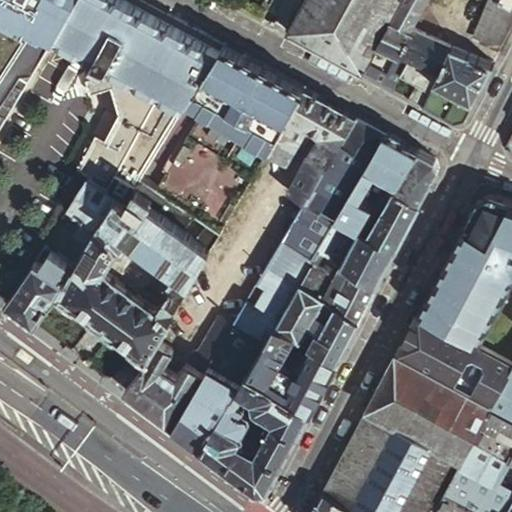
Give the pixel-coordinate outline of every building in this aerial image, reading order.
[(0,0),(0,14),(17,23),(19,19),(27,24),(51,30),(71,0),(0,0)] [(166,15),(138,0),(71,0),(51,30),(92,54),(93,59),(89,67),(94,70),(95,76),(90,78),(94,93),(106,89),(114,114),(101,138),(95,135),(76,168),(88,176),(117,193),(126,199),(143,173),(205,74),(224,43),(168,13),(166,15)] [(303,0),(286,32),(362,73),(379,44),(392,19),(402,0),(303,0)] [(402,0),(392,19),(410,28),(425,0),(402,0)] [(511,29),(511,6),(496,0),(487,0),(472,36),(502,49),(511,29)] [(0,76),(27,24),(19,19),(17,23),(0,14),(0,76)] [(410,28),(392,19),(379,44),(380,45),(388,48),(398,53),(399,54),(414,30),(410,28)] [(439,72),(451,45),(414,30),(399,54),(410,58),(439,72)] [(41,57),(48,45),(32,36),(25,48),(41,57)] [(304,87),(224,43),(205,74),(257,103),(255,108),(267,115),(261,126),(277,136),(304,87)] [(388,48),(380,45),(376,53),(384,56),(388,48)] [(464,120),(494,63),(451,45),(439,72),(433,84),(423,106),(455,123),(464,120)] [(381,83),(393,90),(401,74),(410,58),(399,54),(398,53),(385,75),(381,83)] [(433,84),(439,72),(410,58),(401,74),(417,83),(409,98),(423,106),(433,84)] [(374,69),(370,77),(375,80),(380,72),(374,69)] [(375,80),(381,83),(385,75),(380,72),(375,80)] [(338,105),(304,87),(277,136),(294,147),(295,147),(307,126),(321,134),(338,105)] [(356,115),(338,105),(321,134),(310,151),(307,153),(286,191),(305,202),(356,115)] [(386,131),(356,115),(305,202),(238,315),(204,372),(172,426),(188,439),(200,447),(232,394),(236,387),(247,369),(276,320),(300,279),(319,246),(337,215),(386,131)] [(416,148),(386,131),(337,215),(359,227),(372,205),(360,198),(376,173),(386,178),(395,183),(416,148)] [(294,147),(277,136),(268,151),(286,161),(294,147)] [(435,158),(416,148),(395,183),(393,188),(420,202),(432,180),(435,174),(439,168),(435,158)] [(194,237),(184,229),(196,213),(143,173),(126,199),(117,193),(88,242),(85,247),(58,293),(73,304),(74,303),(91,315),(90,317),(95,321),(97,319),(109,329),(108,330),(115,335),(117,334),(133,346),(132,348),(147,359),(159,339),(186,293),(193,281),(192,280),(220,232),(206,221),(194,237)] [(117,193),(88,176),(67,210),(83,220),(74,233),(88,242),(117,193)] [(393,188),(395,183),(386,178),(384,183),(393,188)] [(409,223),(420,202),(393,188),(384,183),(382,187),(391,193),(370,227),(365,224),(362,228),(397,247),(409,223)] [(479,195),(473,205),(498,193),(488,190),(479,195)] [(460,229),(418,311),(479,344),(511,281),(511,198),(498,193),(473,205),(460,229)] [(359,227),(337,215),(319,246),(378,282),(389,260),(397,247),(362,228),(359,227)] [(30,257),(3,299),(27,316),(38,324),(58,293),(85,247),(76,242),(73,242),(67,251),(67,254),(64,258),(55,252),(45,267),(30,257)] [(378,282),(319,246),(300,279),(359,317),(370,297),(378,282)] [(349,337),(359,317),(300,279),(276,320),(337,359),(349,337)] [(511,361),(479,344),(418,311),(396,353),(492,405),(511,368),(511,361)] [(192,351),(185,361),(204,372),(238,315),(219,314),(198,349),(192,351)] [(247,369),(311,409),(318,394),(319,393),(337,359),(276,320),(247,369)] [(147,359),(124,391),(140,403),(164,366),(174,349),(159,339),(147,359)] [(445,494),(492,405),(396,353),(312,511),(434,511),(437,508),(445,494)] [(170,370),(164,366),(140,403),(153,413),(172,426),(204,372),(185,361),(177,374),(170,370)] [(511,368),(492,405),(445,494),(463,504),(458,511),(506,511),(511,501),(511,368)] [(232,394),(200,447),(213,457),(240,477),(257,490),(268,488),(279,467),(296,437),(311,409),(247,369),(236,387),(250,396),(251,396),(255,407),(273,418),(265,432),(257,428),(251,439),(245,435),(243,431),(251,417),(249,411),(246,409),(247,407),(246,403),(232,394)] [(250,396),(236,387),(232,394),(246,403),(250,396)] [(445,494),(437,508),(444,511),(458,511),(463,504),(445,494)]
